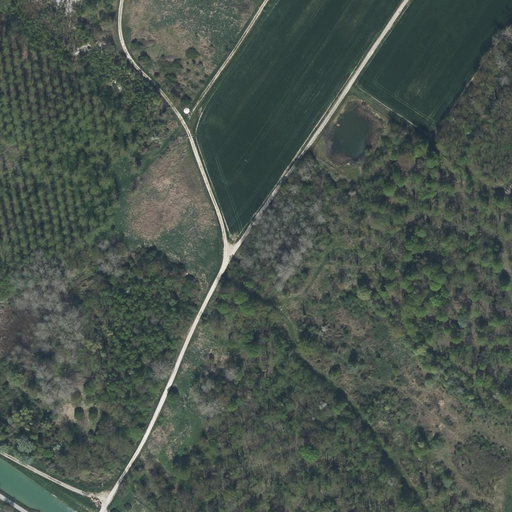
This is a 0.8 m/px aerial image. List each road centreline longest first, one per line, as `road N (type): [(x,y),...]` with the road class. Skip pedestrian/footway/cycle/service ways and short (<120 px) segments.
road 1 (track): [(100,511),(151,424),(221,270),(404,0)]
road 2 (track): [(472,511),(409,485),(362,411),(304,363),(281,304),(224,265)]
road 3 (track): [(266,0),(188,122),(220,221),(221,270)]
road 4 (track): [(188,132),(125,53),(120,0)]
road 5 (track): [(164,393),(178,423),(162,462),(206,511)]
